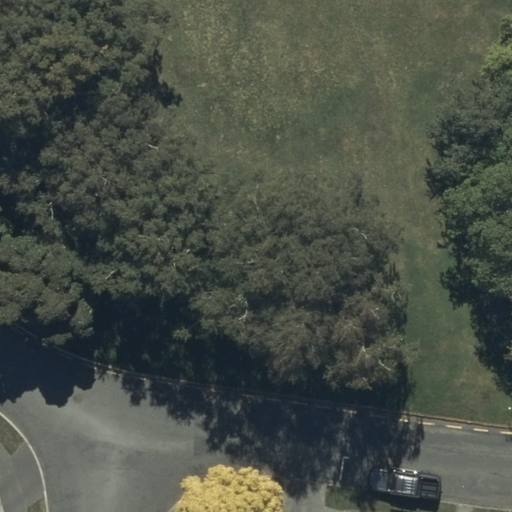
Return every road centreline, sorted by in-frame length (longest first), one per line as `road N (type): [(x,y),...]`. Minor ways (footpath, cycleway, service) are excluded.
road 1 (residential): [(126,416),(511,472)]
road 2 (residential): [(0,364),(22,380),(126,416)]
